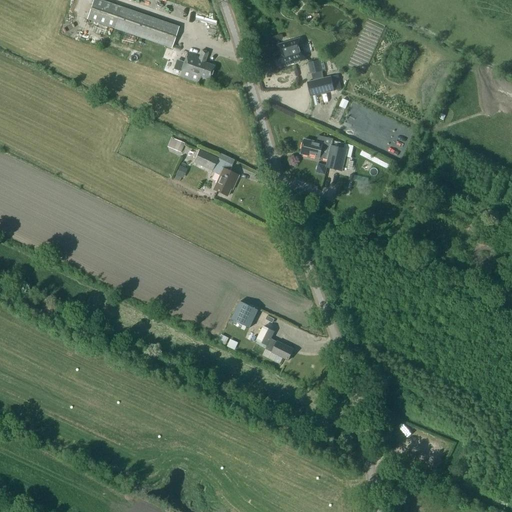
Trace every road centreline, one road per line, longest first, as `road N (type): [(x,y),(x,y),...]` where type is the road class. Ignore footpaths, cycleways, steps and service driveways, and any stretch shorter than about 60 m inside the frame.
road 1 (tertiary): [(376,511),(360,411),(223,0)]
road 2 (track): [(368,458),(0,287)]
road 3 (track): [(369,460),(391,457),(511,509)]
